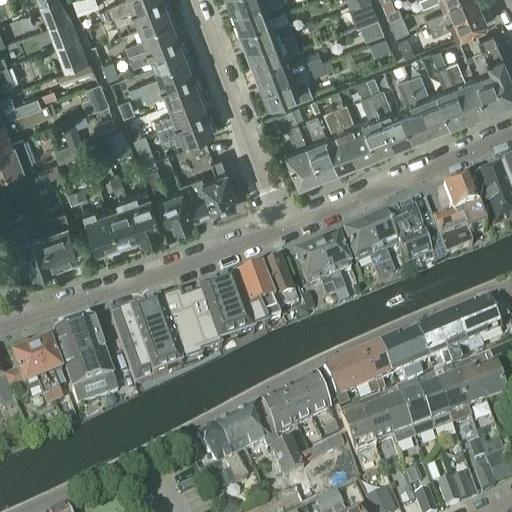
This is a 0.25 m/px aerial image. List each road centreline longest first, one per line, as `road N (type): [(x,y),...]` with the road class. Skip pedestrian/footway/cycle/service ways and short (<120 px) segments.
road 1 (residential): [(20,511),(388,334),(511,285)]
road 2 (residential): [(19,324),(279,229)]
road 3 (residential): [(279,229),(511,135)]
road 4 (residential): [(279,229),(194,0)]
